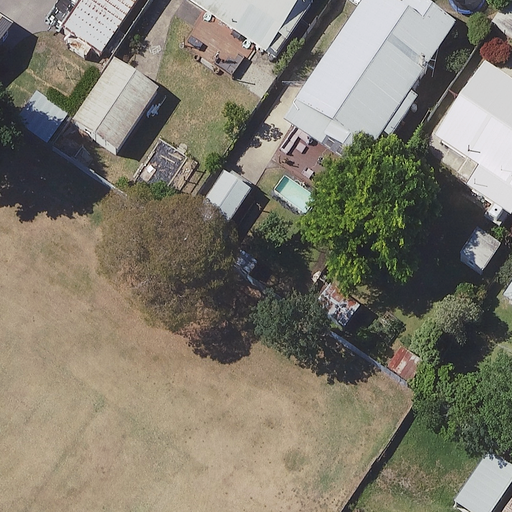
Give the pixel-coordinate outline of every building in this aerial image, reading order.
[(137,1),(135,0),(85,0),(61,40),(99,63),(137,1)] [(178,0),(272,64),(305,17),(296,11),(303,0),(178,0)] [(397,12),(378,0),(365,0),(286,123),(362,173),(453,33),(405,1),(397,12)] [(0,47),(11,31),(0,23),(0,47)] [(156,96),(113,68),(73,128),(115,157),(156,96)] [(511,91),(480,70),(431,145),(475,174),(463,192),(509,222),(511,217),(511,91)] [(67,120),(36,98),(15,128),(46,150),(67,120)] [(252,193),(223,174),(188,228),(217,247),(252,193)] [(511,291),(503,305),(511,310),(511,291)]
